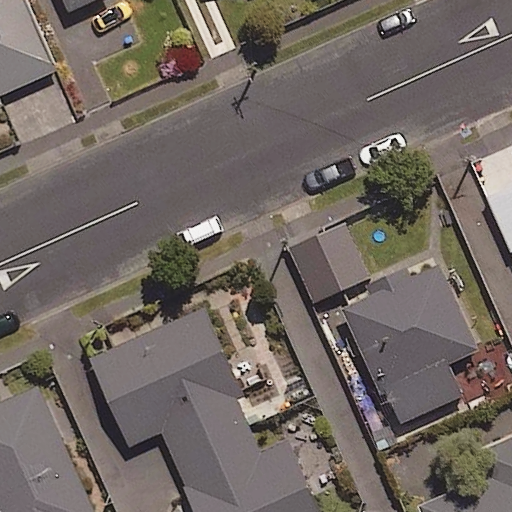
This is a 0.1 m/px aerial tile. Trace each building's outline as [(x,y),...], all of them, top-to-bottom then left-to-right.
[(0,93),(58,68),(27,0),(0,0),(0,104),(4,102),(0,94),(0,93)] [(367,277),(342,226),(293,250),(318,301),(367,277)] [(441,262),(343,306),(382,392),(480,347),(441,262)] [(207,305),(92,356),(131,443),(164,428),(189,484),(185,486),(197,511),(326,511),(292,435),(261,448),(239,399),(247,395),(207,305)] [(96,511),(39,383),(0,399),(0,511),(96,511)] [(511,511),(511,433),(477,449),(488,473),(419,504),(422,511),(511,511)]
